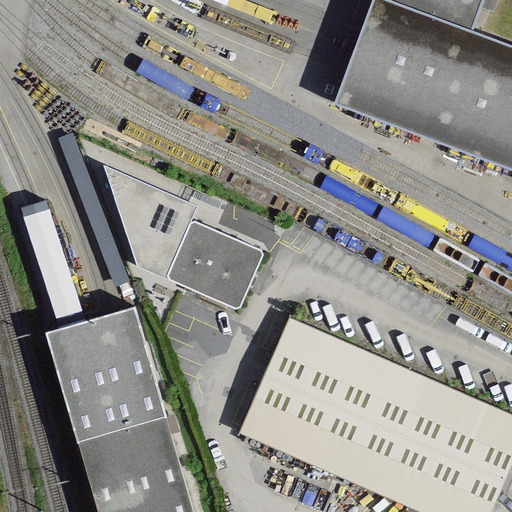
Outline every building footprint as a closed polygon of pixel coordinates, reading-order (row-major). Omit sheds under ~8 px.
[(374,0),(334,103),(511,171),(511,48),(470,32),(481,0),(392,0),(392,1),(389,0),(374,0)] [(268,250),(192,218),(166,279),(242,311),(268,250)] [(115,283),(131,278),(125,260),(109,265),(115,283)] [(100,511),(195,511),(135,308),(110,315),(73,326),(48,333),(100,511)] [(239,436),(411,511),(492,511),(511,466),(511,420),(290,320),(239,436)]
